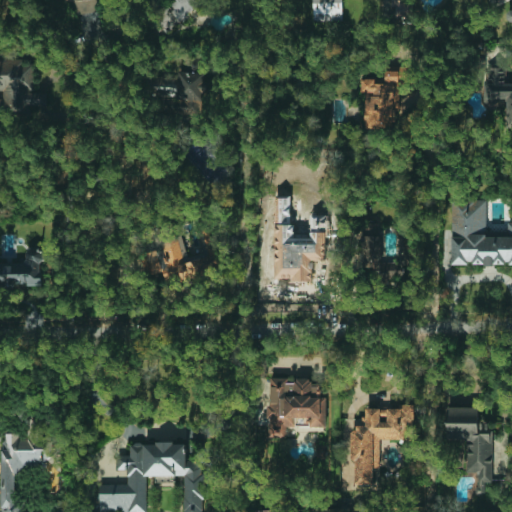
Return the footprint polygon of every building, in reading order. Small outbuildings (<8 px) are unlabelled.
[(75,0),(77,14),(100,11),(98,0),(75,0)] [(313,0),(314,21),(343,21),(343,0),(313,0)] [(392,0),(393,17),(411,17),(410,0),(392,0)] [(48,107),(47,92),(34,92),(33,65),(24,65),(24,58),(0,58),(0,90),(5,91),(6,109),(48,107)] [(364,79),(365,129),(395,129),(394,111),(400,111),(400,85),(408,85),(408,66),(397,66),(397,70),(386,70),(387,84),(376,84),(376,79),(364,79)] [(511,83),(506,83),(506,67),(485,67),(486,102),(507,102),(507,124),(511,124),(511,83)] [(204,73),(177,72),(175,114),(202,116),(204,73)] [(275,278),(291,278),(291,282),(314,281),(314,261),(326,260),(326,232),(312,232),(312,238),(292,238),(291,198),(275,198),(275,278)] [(452,265),(511,264),(511,222),(508,222),(508,237),(487,237),(487,200),(452,200),(452,265)] [(381,223),(362,224),(363,246),(358,246),(359,269),(375,269),(375,278),(408,277),(407,237),(400,237),(401,259),(382,260),(381,223)] [(221,270),(216,252),(185,260),(179,238),(161,243),(163,248),(148,253),(154,274),(163,272),(167,286),(221,270)] [(0,286),(42,287),(42,248),(27,248),(27,263),(0,263),(0,286)] [(326,427),(326,396),(323,396),(323,384),(312,384),(312,380),(289,380),(289,378),(270,378),(269,437),(287,437),(287,427),(326,427)] [(356,484),(374,485),(375,469),(380,469),(380,439),(413,439),(413,405),(401,404),(401,409),(367,408),(366,426),(353,426),(352,461),(356,461),(356,484)] [(493,423),(479,423),(479,408),(448,407),(448,439),(467,439),(466,473),(479,473),(478,494),(486,495),(486,482),(492,482),(493,423)] [(2,511),(24,511),(24,470),(48,470),(48,491),(62,491),(62,435),(2,435),(2,511)] [(134,511),(147,511),(147,476),(184,475),(184,511),(204,511),(204,461),(186,461),(186,442),(131,443),(131,455),(117,455),(118,470),(128,470),(128,484),(100,485),(100,511),(134,511)]
